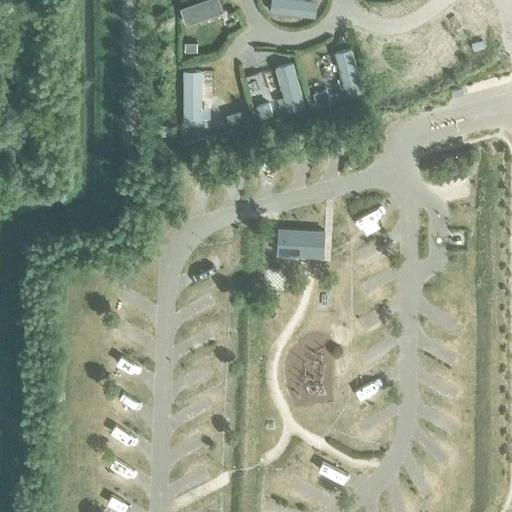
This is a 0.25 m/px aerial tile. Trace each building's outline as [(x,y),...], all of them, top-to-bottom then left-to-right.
[(223,0),(189,0),(181,3),(186,20),(225,7),(223,0)] [(284,0),(272,0),(271,13),(307,17),(309,3),(284,0)] [(196,40),(185,40),(185,50),(197,50),(196,40)] [(200,69),(182,69),(182,125),(200,125),(200,118),(207,118),(207,107),(200,107),(200,69)] [(326,90),(313,93),(316,106),(330,103),(326,90)] [(267,102),(255,106),(259,119),(271,116),(267,102)] [(280,226),(279,251),(323,254),(324,229),(280,226)]
